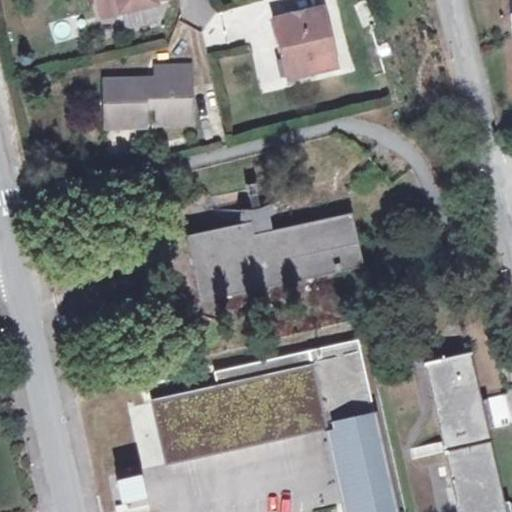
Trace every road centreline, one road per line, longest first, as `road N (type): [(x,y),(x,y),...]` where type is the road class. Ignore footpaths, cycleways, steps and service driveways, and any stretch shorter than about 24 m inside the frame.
road 1 (track): [(511,332),(440,178),(374,121),(41,202),(0,228)]
road 2 (unclassified): [(0,243),(65,511)]
road 3 (unclassified): [(511,262),(451,0)]
